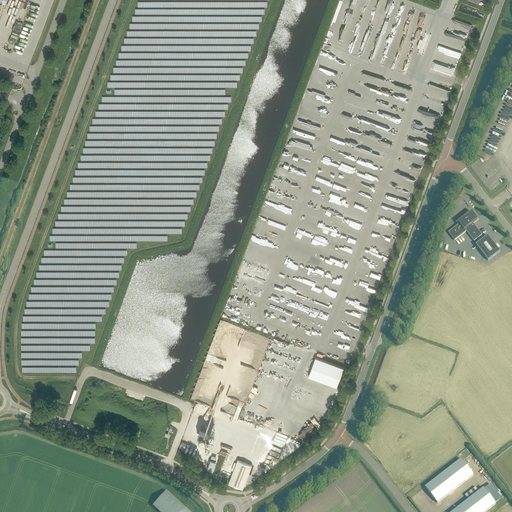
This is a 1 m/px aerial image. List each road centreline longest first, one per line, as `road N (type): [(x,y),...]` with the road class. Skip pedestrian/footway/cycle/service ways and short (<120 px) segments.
road 1 (tertiary): [(0,307),(113,0)]
road 2 (unclassified): [(336,435),(441,160)]
road 3 (unclassified): [(165,467),(184,406),(89,371),(62,429)]
road 4 (unclassified): [(0,172),(63,0)]
road 5 (unclassified): [(441,160),(499,0)]
road 6 (unclassified): [(240,505),(277,486),(336,435)]
